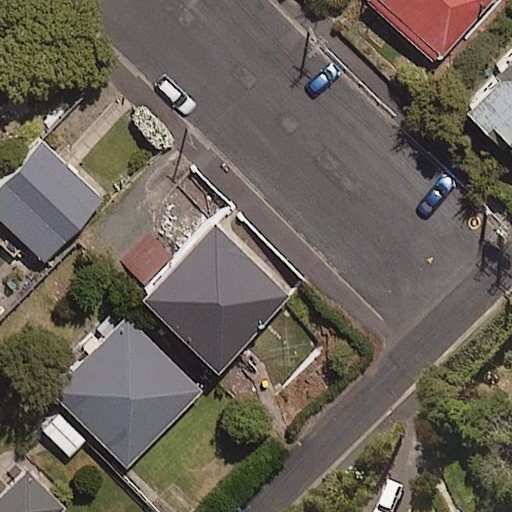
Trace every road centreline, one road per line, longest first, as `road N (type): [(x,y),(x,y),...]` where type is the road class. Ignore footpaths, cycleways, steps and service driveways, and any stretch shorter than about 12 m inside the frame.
road 1 (residential): [(462,302),(163,0)]
road 2 (residential): [(250,511),(462,302)]
